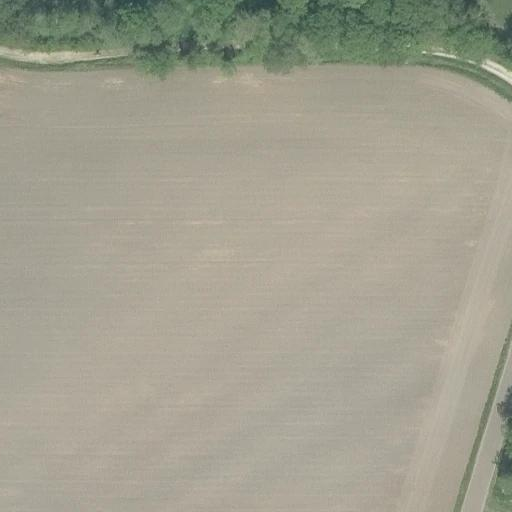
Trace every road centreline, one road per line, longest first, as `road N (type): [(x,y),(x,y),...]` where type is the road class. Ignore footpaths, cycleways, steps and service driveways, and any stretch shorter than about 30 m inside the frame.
road 1 (track): [(511,78),(472,58),(414,45),(0,48)]
road 2 (tertiary): [(470,511),(511,370)]
